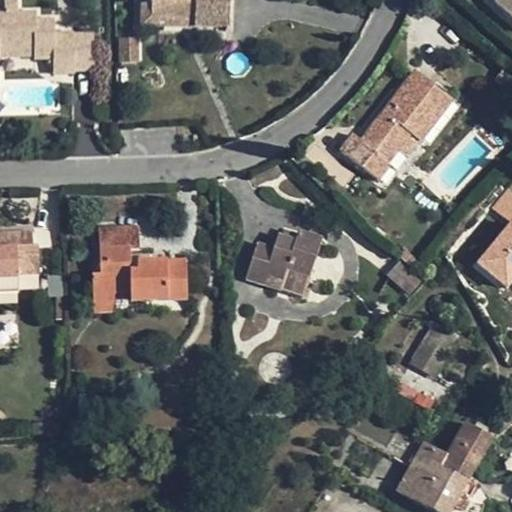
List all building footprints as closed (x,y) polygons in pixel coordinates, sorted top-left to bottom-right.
[(75,73),(74,37),(56,37),(55,31),(54,19),(37,19),(36,23),(19,23),(18,10),(17,0),(5,0),(5,10),(0,9),(0,41),(18,41),(18,37),(34,37),(35,54),(35,58),(54,58),(55,73),(75,73)] [(194,25),(229,25),(228,0),(151,0),(152,4),(152,16),(185,16),(185,9),(194,9),(194,25)] [(511,0),(493,0),(511,16),(511,0)] [(142,4),(141,26),(194,25),(194,9),(185,9),(185,16),(152,16),(152,4),(142,4)] [(36,10),(18,10),(19,23),(36,23),(37,19),(36,10)] [(0,53),(35,54),(34,37),(18,37),(18,41),(0,41),(0,53)] [(451,98),(416,72),(363,141),(353,134),(340,152),(377,180),(388,166),(387,165),(398,149),(408,134),(419,142),(451,98)] [(419,142),(408,134),(398,149),(408,156),(419,142)] [(101,225),(104,270),(113,270),(115,288),(133,287),(134,296),(190,294),(188,257),(149,258),(149,268),(141,268),(133,268),(131,247),(144,246),(144,224),(101,225)] [(0,291),(20,292),(18,248),(33,247),(33,231),(0,231),(0,291)] [(258,243),(247,279),(264,285),(267,277),(284,282),(288,270),(310,277),(322,238),(300,231),(298,235),(297,241),(284,237),(279,235),(274,248),(258,243)] [(286,231),(284,237),(297,241),(298,235),(286,231)] [(495,249),(484,243),(477,256),(488,262),(495,249)] [(140,258),(141,268),(149,268),(149,258),(140,258)] [(96,288),(115,288),(113,270),(104,270),(95,270),(96,288)] [(52,279),(53,297),(62,296),(61,279),(52,279)] [(190,305),(190,294),(134,296),(133,287),(115,288),(116,306),(190,305)] [(446,295),(440,294),(436,295),(432,299),(430,304),(431,310),(436,314),(442,314),(447,312),(450,308),(451,303),(449,298),(446,295)] [(509,331),(511,329),(511,298),(495,309),(509,331)] [(392,396),(431,421),(457,382),(440,369),(461,337),(436,321),(433,323),(422,316),(387,369),(401,380),(392,396)] [(446,459),(441,468),(466,482),(482,452),(477,449),(482,440),(463,429),(458,437),(446,459)] [(234,437),(213,433),(206,464),(228,468),(234,437)] [(441,468),(446,459),(424,446),(400,491),(422,503),(441,468)] [(448,511),(466,482),(441,468),(422,503),(437,511),(448,511)]
